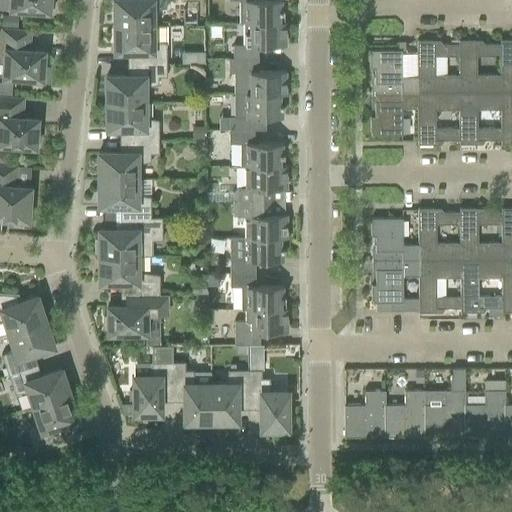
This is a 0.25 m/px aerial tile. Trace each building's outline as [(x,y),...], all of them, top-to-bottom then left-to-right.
[(0,0),(0,8),(48,12),(48,9),(54,9),(54,0),(0,0)] [(113,0),(113,26),(152,25),(151,10),(165,7),(164,0),(113,0)] [(227,0),(228,0),(227,0),(238,0),(238,23),(243,23),(243,22),(280,22),(280,12),(281,12),(281,9),(280,9),(280,0),(227,0)] [(0,27),(16,28),(17,17),(1,16),(0,27)] [(243,22),(243,23),(243,45),(232,45),(232,58),(257,58),(257,45),(285,45),(284,21),(280,22),(243,22)] [(165,25),(152,25),(113,26),(113,52),(140,52),(140,64),(165,64),(165,25)] [(0,76),(2,77),(41,79),(43,51),(28,50),(23,50),(23,45),(28,45),(29,30),(0,28),(0,30),(0,76)] [(500,56),(500,39),(499,39),(499,44),(475,44),(473,40),(459,40),(458,40),(458,56),(458,75),(458,92),(500,92),(500,75),(476,75),(476,56),(500,56)] [(500,39),(500,56),(500,75),(500,92),(511,91),(511,40),(500,40),(500,39)] [(401,77),(400,70),(400,50),(370,50),(370,53),(369,53),(369,68),(373,68),(373,83),(370,83),(370,93),(417,92),(417,40),(416,40),(416,60),(416,76),(401,77)] [(417,40),(417,92),(458,92),(458,75),(447,75),(447,56),(458,56),(458,40),(457,40),(458,44),(443,44),(433,44),(431,41),(417,41),(417,40)] [(205,51),(181,52),(181,64),(205,63),(205,58),(205,51)] [(232,58),(228,58),(228,72),(233,72),(233,94),(281,94),(285,94),(285,71),(257,71),(257,58),(232,58)] [(165,64),(140,64),(140,76),(105,76),(105,102),(144,102),(144,87),(157,84),(157,77),(165,77),(165,64)] [(0,93),(10,95),(11,84),(0,82),(0,93)] [(511,91),(500,92),(500,109),(500,128),(500,144),(501,144),(501,143),(511,143),(511,91)] [(417,92),(370,93),(370,102),(373,102),(373,117),(369,117),(369,131),(370,131),(370,135),(401,134),(401,114),(401,108),(416,108),(416,145),(417,145),(417,92)] [(458,92),(417,92),(417,145),(418,145),(418,144),(432,144),(434,140),(458,140),(458,144),(459,144),(459,128),(435,128),(435,110),(459,110),(458,92)] [(500,109),(500,92),(458,92),(459,110),(459,128),(459,144),(473,143),(475,140),(500,140),(500,144),(500,128),(476,128),(476,110),(500,109)] [(233,94),(233,116),(228,116),(228,130),(253,130),(260,130),(260,117),(281,117),(281,107),(282,107),(282,103),(281,103),(281,94),(233,94)] [(16,113),(21,113),(22,98),(0,96),(0,144),(34,147),(36,119),(16,118),(16,113)] [(144,117),(144,102),(105,102),(106,129),(132,129),(132,141),(157,141),(157,119),(144,117)] [(205,130),(195,130),(195,140),(205,140),(205,130)] [(253,143),(253,130),(228,130),(228,143),(239,143),(239,166),(243,166),(243,165),(281,165),(281,155),(282,155),(282,152),(281,152),(281,143),(253,143)] [(157,141),(132,141),(132,153),(97,153),(98,179),(136,179),(136,164),(149,161),(149,153),(158,153),(157,141)] [(26,220),(29,187),(14,186),(16,166),(0,164),(0,218),(0,219),(0,221),(21,226),(23,220),(26,220)] [(233,188),(232,188),(232,201),(268,201),(275,201),(275,188),(284,188),(285,188),(285,165),(281,165),(243,165),(243,166),(244,188),(233,188)] [(136,179),(98,179),(98,206),(124,206),(124,217),(150,217),(150,196),(136,194),(136,179)] [(268,201),(232,201),(232,215),(233,215),(244,215),(244,236),(244,237),(281,237),(281,238),(286,237),(285,214),(284,214),(280,214),(275,214),(275,201),(268,201)] [(194,217),(205,217),(205,206),(194,206),(194,217)] [(418,208),(417,208),(418,260),(459,260),(459,243),(435,243),(435,224),(459,224),(459,207),(458,208),(458,212),(434,212),(432,208),(418,208)] [(501,224),(501,207),(500,207),(500,212),(476,212),(474,208),(460,208),(459,207),(459,224),(459,243),(459,260),(501,260),(501,243),(477,243),(477,224),(501,224)] [(501,207),(501,224),(501,243),(501,260),(511,259),(511,208),(501,208),(501,207)] [(371,221),(369,221),(369,236),(374,236),(374,251),(371,251),(371,260),(418,260),(417,208),(417,210),(417,228),(417,245),(401,245),(401,218),(371,218),(371,221)] [(98,230),(98,239),(94,239),(94,253),(98,253),(98,256),(136,256),(150,256),(150,241),(161,241),(161,217),(150,217),(124,217),(124,229),(98,230)] [(205,217),(194,217),(186,217),(186,228),(206,228),(205,217)] [(244,236),(228,237),(229,259),(229,273),(254,273),(254,260),(281,260),(281,250),(283,250),(283,247),(281,247),(281,238),(281,237),(244,237),(244,236)] [(206,242),(193,242),(193,255),(206,255),(206,242)] [(136,256),(98,256),(98,282),(133,282),(133,294),(158,294),(158,275),(137,271),(136,256)] [(511,259),(501,260),(501,277),(501,296),(501,312),(502,312),(502,311),(511,311),(511,259)] [(374,285),(370,285),(370,299),(371,299),(371,303),(375,303),(375,311),(389,311),(418,310),(418,298),(402,299),(402,276),(418,276),(418,260),(371,260),(371,270),(374,270),(374,277),(374,285)] [(460,278),(459,260),(418,260),(418,276),(418,298),(418,310),(418,313),(419,313),(419,312),(433,312),(435,308),(459,308),(459,312),(460,312),(460,296),(436,296),(435,278),(460,278)] [(501,277),(501,260),(459,260),(460,278),(460,296),(460,312),(474,311),(476,308),(501,308),(501,312),(501,296),(477,296),(477,278),(501,277)] [(254,286),(254,273),(229,273),(229,286),(233,286),(233,309),(244,309),(282,309),(282,308),(282,299),(283,299),(283,296),(282,295),(282,286),(254,286)] [(206,280),(190,280),(191,294),(196,294),(206,294),(206,280)] [(17,293),(0,291),(0,320),(3,320),(8,334),(44,321),(36,296),(20,302),(17,293)] [(107,306),(107,315),(102,315),(102,329),(107,329),(107,333),(145,333),(145,319),(159,319),(159,313),(161,313),(163,310),(165,306),(165,302),(163,298),(161,295),(158,295),(158,294),(133,294),(133,306),(107,306)] [(196,299),(201,304),(206,304),(206,294),(196,294),(196,299)] [(244,309),(244,321),(233,321),(234,345),(259,344),(259,331),(286,331),(286,308),(282,308),(282,309),(244,309)] [(44,321),(8,334),(12,348),(0,354),(7,374),(31,366),(28,355),(52,347),(44,321)] [(161,362),(171,362),(171,345),(161,345),(161,362)] [(210,422),(209,383),(194,383),(192,370),(184,370),(184,361),(171,362),(171,387),(183,387),(183,422),(210,422)] [(132,375),(132,389),(128,389),(128,399),(133,399),(133,414),(137,414),(137,418),(151,418),(151,414),(160,414),(160,387),(171,387),(171,362),(161,362),(150,362),(148,375),(132,375)] [(35,377),(31,366),(7,374),(13,394),(27,392),(32,406),(68,394),(60,369),(35,377)] [(450,390),(424,390),(424,404),(424,436),(464,436),(464,404),(464,368),(452,368),(452,373),(450,373),(450,390)] [(225,383),(209,383),(210,422),(236,422),(236,395),(248,395),(247,369),(227,370),(225,383)] [(259,430),(286,430),(286,391),(271,391),(268,378),(260,378),(260,369),(247,369),(248,395),(259,395),(259,430)] [(423,370),(413,370),(414,382),(423,382),(423,370)] [(384,436),(384,404),(384,390),(363,390),(363,404),(343,404),(343,437),(344,437),(344,436),(384,436)] [(403,404),(384,404),(384,436),(424,436),(424,404),(424,390),(403,390),(403,404)] [(504,390),(483,390),(483,404),(464,404),(464,436),(504,436),(504,404),(504,390)] [(68,394),(32,406),(37,421),(25,427),(31,447),(35,447),(56,440),(52,428),(77,419),(68,394)]
